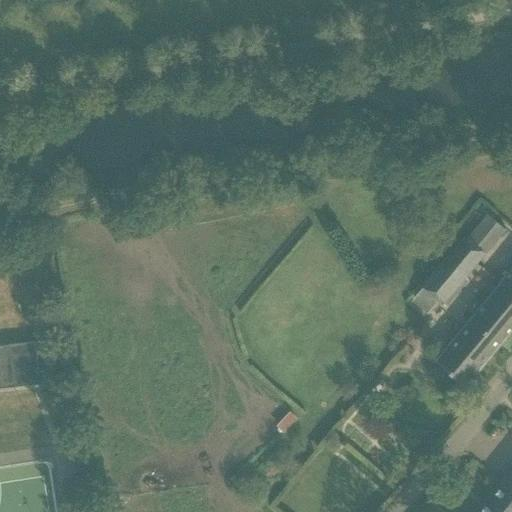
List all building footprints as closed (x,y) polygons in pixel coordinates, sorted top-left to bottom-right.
[(422,286),(423,287),(412,300),(427,314),(438,300),(446,306),(468,281),(464,278),(505,229),(492,218),(487,214),(468,238),(464,235),(422,286)] [(511,267),(500,282),(511,292),(511,267)] [(511,292),(500,282),(434,361),(464,387),(511,329),(511,292)] [(8,345),(13,387),(44,384),(43,371),(38,372),(35,342),(8,345)] [(27,429),(7,430),(9,451),(29,449),(27,429)] [(85,455),(73,458),(76,473),(88,471),(85,455)] [(511,511),(511,469),(477,511),(511,511)]
